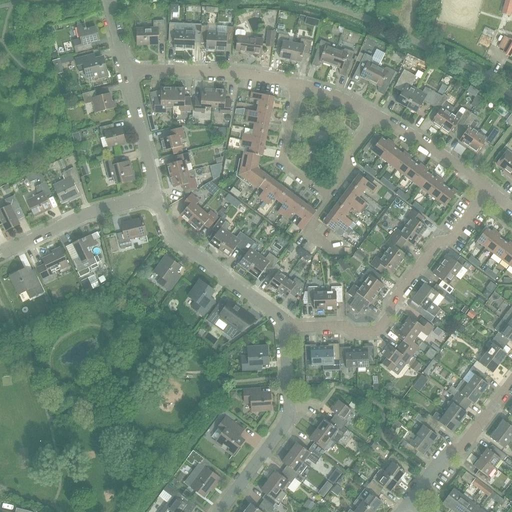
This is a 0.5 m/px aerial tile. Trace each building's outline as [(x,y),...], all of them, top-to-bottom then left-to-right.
[(511,0),(504,0),(501,13),(511,16),(511,10),(511,0)] [(170,4),(170,12),(177,13),(178,5),(170,4)] [(158,36),(164,36),(163,20),(153,21),(153,28),(137,28),(137,45),(158,45),(158,36)] [(87,43),(99,40),(95,27),(86,29),(84,23),(77,25),(81,39),(73,41),(76,52),(88,49),(87,43)] [(168,36),(168,42),(174,42),(174,48),(184,49),(185,31),(185,25),(175,24),(169,24),(168,36)] [(185,31),(184,49),(194,49),(194,43),(200,43),(201,25),(195,25),(185,25),(185,31)] [(201,25),(200,43),(206,43),(206,50),(216,50),(217,33),(207,32),(207,26),(201,25)] [(217,33),(216,50),(226,51),(226,44),(232,45),(233,27),(227,26),(227,33),(217,33)] [(263,39),(245,37),(245,32),(244,30),(237,30),(235,31),(235,35),(238,36),(236,52),(261,55),(263,39)] [(273,47),(275,32),(268,31),(266,46),(273,47)] [(290,60),(294,43),(288,42),(289,36),(278,33),(275,47),(281,48),(279,58),(290,60)] [(294,43),(290,60),(301,62),(303,53),(309,54),(312,40),(301,38),(299,44),(294,43)] [(510,56),(511,53),(511,40),(510,39),(502,52),(510,56)] [(331,65),(336,49),(330,47),(330,43),(320,40),(312,65),(317,67),(319,65),(320,62),(331,65)] [(336,49),(331,65),(341,69),(339,72),(340,75),(345,77),(354,52),(345,49),(342,51),(336,49)] [(370,82),(378,66),(372,63),(372,58),(372,57),(364,53),(351,79),(356,82),(359,80),(361,77),(370,82)] [(406,56),(404,60),(411,64),(414,58),(415,57),(408,53),(406,56)] [(108,76),(105,64),(104,59),(92,62),(90,55),(76,59),(79,72),(85,70),(87,79),(98,76),(99,79),(108,76)] [(378,66),(370,82),(380,86),(378,90),(378,93),(383,95),(395,72),(386,67),(384,69),(378,66)] [(406,108),(416,89),(411,86),(416,77),(404,70),(395,86),(403,90),(396,102),(406,108)] [(437,94),(429,89),(425,87),(422,92),(416,89),(406,108),(417,113),(423,101),(434,107),(443,94),(444,92),(439,89),(437,94)] [(173,106),(173,88),(161,88),(161,92),(156,92),(150,93),(149,93),(152,105),(153,105),(154,105),(154,113),(166,113),(166,106),(173,106)] [(173,88),(173,106),(180,106),(180,111),(191,111),(191,97),(185,97),(185,88),(173,88)] [(212,108),(214,89),(202,89),(201,98),(195,97),(194,111),(205,112),(205,107),(212,108)] [(214,89),(212,108),(220,108),(220,113),(230,114),(231,100),(225,99),(226,90),(214,89)] [(95,113),(116,108),(115,104),(113,104),(110,93),(96,96),(95,91),(82,94),(85,104),(92,102),(95,113)] [(258,106),(272,109),(274,97),(251,92),(250,99),(259,100),(258,106)] [(448,97),(443,94),(434,107),(439,110),(431,122),(440,128),(451,113),(450,113),(454,108),(445,102),(448,97)] [(477,95),(470,104),(475,107),(481,98),(477,95)] [(247,116),(269,121),(272,109),(258,106),(257,112),(248,110),(247,116)] [(466,110),(462,107),(460,108),(455,116),(451,113),(440,128),(449,134),(457,123),(462,126),(471,113),(466,110)] [(477,124),(473,121),(476,116),(471,113),(462,126),(467,129),(459,141),(468,147),(478,132),(474,129),(477,124)] [(267,132),(269,121),(247,116),(245,122),(254,124),(253,130),(267,132)] [(108,147),(125,142),(121,128),(114,130),(113,124),(99,127),(102,138),(106,137),(108,147)] [(179,139),(184,137),(182,127),(168,131),(170,137),(161,139),(164,151),(172,149),(173,154),(183,152),(179,139)] [(220,128),(218,139),(225,139),(227,128),(220,128)] [(490,145),(499,132),(494,128),(487,138),(478,132),(468,147),(477,153),(485,142),(490,145)] [(265,144),(267,132),(253,130),(252,135),(243,133),(242,140),(265,144)] [(78,132),(71,134),(73,142),(80,140),(78,132)] [(375,133),(362,150),(366,153),(369,149),(371,151),(381,138),(375,133)] [(380,157),(391,142),(388,139),(386,141),(381,138),(371,151),(380,157)] [(262,156),(265,144),(242,140),(241,146),(249,148),(248,153),(260,156),(262,156)] [(388,163),(398,150),(394,147),(395,145),(391,142),(380,157),(388,163)] [(396,170),(408,154),(404,151),(402,153),(398,150),(388,163),(396,170)] [(511,179),(511,154),(507,151),(496,164),(509,174),(507,176),(511,179)] [(260,156),(248,153),(243,152),(241,162),(258,165),(260,156),(262,156),(260,156)] [(170,176),(188,171),(186,164),(191,163),(188,153),(175,156),(176,162),(167,164),(170,176)] [(404,176),(414,162),(410,159),(411,157),(408,154),(396,170),(404,176)] [(116,184),(134,180),(130,161),(117,164),(116,159),(104,161),(108,178),(114,176),(116,184)] [(259,167),(258,165),(241,162),(239,175),(259,167)] [(412,182),(424,167),(420,164),(418,166),(414,162),(404,176),(412,182)] [(222,163),(210,166),(213,180),(219,176),(222,163)] [(250,183),(260,170),(259,167),(239,175),(250,183)] [(420,188),(430,175),(426,171),(428,169),(424,167),(412,182),(420,188)] [(75,185),(80,183),(73,168),(61,173),(65,180),(60,182),(61,185),(54,188),(61,204),(79,195),(75,185)] [(51,194),(39,169),(33,171),(36,177),(37,176),(41,184),(36,187),(38,196),(27,201),(34,217),(51,209),(45,196),(51,194)] [(197,188),(194,178),(195,177),(193,170),(188,171),(170,176),(173,187),(182,185),(183,191),(184,191),(185,195),(187,194),(190,192),(197,190),(197,188)] [(259,187),(267,175),(260,170),(250,183),(258,189),(259,187)] [(377,188),(371,184),(371,183),(364,178),(358,174),(351,184),(362,193),(366,188),(373,193),(377,188)] [(374,180),(367,174),(364,178),(371,183),(371,184),(374,180)] [(263,201),(277,183),(267,175),(259,187),(258,189),(259,187),(263,190),(258,197),(263,201)] [(428,194),(440,179),(436,176),(435,178),(430,175),(420,188),(428,194)] [(213,180),(208,183),(217,192),(221,188),(218,185),(219,176),(213,180)] [(436,200),(447,187),(442,184),(444,182),(440,179),(428,194),(436,200)] [(278,201),(287,190),(277,183),(263,201),(266,204),(268,205),(274,198),(278,201)] [(359,197),(362,193),(351,184),(344,194),(363,208),(366,203),(359,197)] [(8,185),(1,188),(4,193),(10,191),(8,185)] [(238,197),(241,193),(233,187),(230,192),(238,197)] [(447,187),(436,200),(445,207),(456,191),(452,188),(451,190),(447,187)] [(282,215),(296,197),(287,190),(278,201),(283,204),(277,212),(282,215)] [(189,223),(201,209),(195,204),(199,201),(191,194),(182,204),(186,208),(180,215),(189,223)] [(359,213),(363,208),(344,194),(337,203),(348,212),(352,207),(359,213)] [(13,211),(20,208),(14,195),(4,200),(7,206),(0,210),(0,217),(6,230),(19,224),(13,211)] [(297,215),(306,204),(296,197),(282,215),(287,219),(293,212),(297,215)] [(337,203),(330,213),(348,227),(352,222),(345,216),(348,212),(337,203)] [(306,204),(297,215),(302,219),(297,226),(302,230),(316,211),(306,204)] [(221,208),(216,215),(220,217),(225,210),(221,208)] [(201,209),(189,223),(198,231),(204,224),(209,228),(218,218),(210,211),(207,214),(201,209)] [(405,226),(420,237),(427,228),(419,222),(423,217),(412,209),(406,217),(410,220),(405,226)] [(384,219),(389,214),(384,210),(380,215),(384,219)] [(345,230),(348,227),(330,213),(322,223),(334,231),(337,226),(344,232),(345,230)] [(212,229),(217,233),(209,243),(219,250),(231,234),(226,230),(230,225),(224,220),(220,217),(212,229)] [(130,239),(146,235),(142,218),(121,223),(123,232),(117,234),(121,249),(132,247),(130,239)] [(270,234),(274,227),(267,223),(263,231),(270,234)] [(337,226),(334,231),(340,237),(344,232),(337,226)] [(413,246),(420,237),(405,226),(401,232),(397,229),(391,237),(402,245),(406,240),(413,246)] [(485,247),(497,232),(493,229),(491,231),(487,228),(477,241),(485,247)] [(241,250),(249,239),(240,232),(236,238),(231,234),(219,250),(229,257),(236,246),(241,250)] [(493,254),(503,240),(499,237),(500,235),(497,232),(485,247),(493,254)] [(78,257),(72,260),(78,272),(80,276),(88,272),(89,270),(88,267),(90,266),(91,268),(97,265),(98,262),(96,256),(94,257),(89,247),(96,244),(92,235),(82,239),(83,241),(73,246),(78,257)] [(350,244),(355,248),(363,238),(360,236),(355,242),(353,240),(350,244)] [(399,250),(402,245),(391,237),(385,245),(389,248),(385,254),(399,264),(406,255),(399,250)] [(248,271),(260,255),(254,251),(259,245),(249,239),(241,250),(246,254),(238,264),(248,271)] [(501,260),(511,245),(511,243),(509,242),(507,244),(503,240),(493,254),(501,260)] [(509,266),(511,262),(511,245),(501,260),(509,266)] [(69,268),(60,249),(53,253),(53,254),(43,259),(45,264),(37,268),(44,283),(52,279),(49,272),(59,267),(61,272),(69,268)] [(361,261),(365,255),(357,250),(353,255),(361,261)] [(305,252),(302,257),(307,260),(310,255),(305,252)] [(270,271),(276,264),(279,260),(269,253),(265,259),(260,255),(248,271),(258,278),(265,267),(270,271)] [(392,274),(399,264),(385,254),(380,259),(376,256),(370,264),(381,273),(385,268),(392,274)] [(460,280),(467,270),(471,265),(460,257),(456,262),(446,254),(439,264),(455,276),(460,280)] [(178,265),(174,262),(165,256),(154,272),(162,277),(158,282),(169,291),(178,279),(172,275),(178,265)] [(342,257),(337,261),(341,266),(346,262),(342,257)] [(284,270),(281,267),(276,264),(270,271),(266,277),(271,280),(268,285),(277,292),(287,278),(282,274),(284,270)] [(448,285),(455,276),(439,264),(432,273),(442,281),(438,286),(447,292),(450,294),(453,289),(448,285)] [(359,281),(363,284),(377,294),(384,285),(379,281),(382,277),(369,267),(366,272),(370,275),(366,272),(359,281)] [(30,298),(43,292),(36,277),(29,280),(24,269),(19,272),(10,277),(19,294),(27,290),(30,298)] [(87,278),(81,281),(86,292),(93,289),(87,278)] [(287,278),(277,292),(286,298),(289,293),(294,297),(304,284),(295,278),(292,282),(287,278)] [(212,290),(208,286),(208,287),(199,280),(188,296),(195,302),(192,307),(203,315),(212,303),(205,299),(212,290)] [(447,292),(438,286),(436,284),(432,289),(425,283),(418,292),(432,302),(437,306),(444,297),(447,292)] [(370,303),(377,294),(363,284),(359,289),(353,284),(347,293),(354,299),(349,306),(359,313),(364,306),(365,307),(369,302),(370,303)] [(325,292),(325,309),(336,309),(336,303),(342,302),(342,286),(331,287),(331,292),(325,292)] [(325,292),(318,292),(318,287),(314,287),(307,287),(308,304),(314,303),(314,310),(325,309),(325,292)] [(486,289),(482,294),(487,298),(491,293),(486,289)] [(432,302),(418,292),(411,301),(419,306),(416,311),(427,320),(430,322),(440,309),(437,306),(432,302)] [(480,296),(477,300),(482,304),(486,300),(480,296)] [(220,300),(207,319),(215,325),(219,319),(227,325),(223,330),(233,338),(246,329),(255,323),(246,316),(247,314),(229,302),(227,304),(220,300)] [(511,305),(501,320),(511,327),(511,305)] [(470,309),(466,315),(472,319),(476,314),(470,309)] [(423,341),(427,336),(434,327),(421,318),(418,323),(409,316),(402,326),(416,337),(423,341)] [(511,343),(511,328),(501,320),(494,329),(498,332),(494,337),(505,345),(509,341),(511,343)] [(460,324),(456,328),(462,332),(465,328),(460,324)] [(412,342),(416,337),(402,326),(395,335),(403,341),(399,346),(412,355),(419,347),(412,342)] [(434,331),(433,333),(438,337),(439,335),(442,331),(437,327),(434,331)] [(502,350),(505,345),(494,337),(491,341),(489,340),(485,346),(489,349),(486,353),(499,363),(507,354),(502,350)] [(322,365),(322,346),(316,347),(316,344),(305,345),(305,361),(311,361),(311,365),(322,365)] [(339,360),(339,347),(339,344),(328,344),(328,346),(322,346),(322,365),(334,365),(334,360),(339,360)] [(412,355),(399,346),(396,351),(388,345),(381,354),(386,358),(382,364),(391,370),(399,359),(406,364),(412,355)] [(268,362),(268,357),(267,346),(248,347),(248,356),(242,357),(242,371),(257,370),(257,363),(268,362)] [(358,368),(358,372),(365,372),(365,367),(368,367),(368,363),(374,363),(373,346),(362,347),(362,349),(356,349),(357,368),(358,368)] [(357,368),(356,349),(350,349),(350,347),(339,347),(339,360),(340,364),(346,364),(346,368),(357,368)] [(492,373),(499,363),(486,353),(479,362),(476,361),(474,364),(473,365),(484,374),(487,369),(492,373)] [(415,360),(409,367),(416,373),(422,366),(415,360)] [(429,364),(423,373),(429,377),(435,369),(429,364)] [(480,379),(484,374),(473,365),(469,370),(474,374),(467,384),(481,394),(488,385),(480,379)] [(320,377),(332,378),(334,367),(321,366),(320,377)] [(415,383),(412,386),(419,391),(422,388),(428,380),(421,375),(415,383)] [(481,394),(467,384),(462,380),(455,389),(451,386),(447,391),(454,396),(466,405),(469,400),(474,404),(481,394)] [(252,412),(271,411),(270,395),(259,396),(259,388),(244,389),(244,403),(251,403),(252,412)] [(462,410),(466,405),(454,396),(451,401),(447,402),(447,406),(449,408),(446,412),(459,423),(467,413),(462,410)] [(343,427),(343,426),(347,422),(345,420),(352,411),(338,400),(331,410),(335,414),(332,418),(343,427)] [(446,412),(442,417),(436,412),(432,417),(428,414),(425,419),(436,427),(439,423),(452,432),(459,423),(446,412)] [(239,447),(244,441),(233,432),(238,426),(226,417),(218,427),(223,431),(216,441),(222,445),(221,446),(232,455),(239,446),(239,447)] [(343,426),(343,427),(332,418),(329,423),(324,419),(317,429),(337,444),(347,429),(343,426)] [(432,432),(436,427),(425,419),(421,424),(423,425),(416,435),(430,445),(437,436),(432,432)] [(397,420),(393,425),(398,429),(402,424),(397,420)] [(511,426),(503,420),(497,429),(510,440),(511,440),(511,426)] [(336,444),(337,444),(317,429),(309,438),(314,442),(311,446),(322,455),(326,450),(327,451),(330,447),(332,448),(336,443),(336,444)] [(504,448),(510,440),(497,429),(490,438),(504,448)] [(423,455),(430,445),(416,435),(409,444),(407,443),(403,447),(414,456),(418,451),(423,455)] [(322,455),(311,446),(307,451),(296,443),(289,452),(303,463),(306,458),(315,464),(322,455)] [(480,457),(494,468),(501,459),(503,461),(506,456),(495,448),(492,452),(487,448),(480,457)] [(185,460),(191,464),(194,460),(199,464),(185,482),(191,487),(204,497),(213,485),(215,487),(221,479),(208,470),(212,465),(203,458),(193,450),(185,460)] [(289,452),(282,462),(287,465),(283,470),(294,478),(295,477),(300,481),(303,478),(299,475),(306,465),(303,463),(289,452)] [(380,469),(397,482),(405,472),(399,467),(403,462),(392,454),(388,459),(392,462),(385,472),(380,468),(380,469)] [(488,476),(494,468),(480,457),(473,466),(478,470),(475,474),(486,483),(490,478),(488,476)] [(316,470),(324,474),(328,466),(320,462),(316,470)] [(389,492),(397,482),(380,469),(373,479),(369,484),(380,492),(383,487),(389,492)] [(287,488),(294,478),(283,470),(280,475),(275,471),(268,480),(281,491),(282,491),(285,486),(287,488)] [(470,485),(471,483),(475,478),(466,472),(461,478),(470,485)] [(484,485),(480,482),(475,478),(471,483),(480,489),(484,485)] [(268,480),(260,490),(265,494),(262,498),(263,500),(273,507),(276,502),(279,504),(286,494),(281,491),(268,480)] [(327,481),(319,490),(326,495),(333,486),(327,481)] [(181,494),(177,491),(167,484),(163,489),(173,496),(160,511),(188,511),(194,504),(186,498),(181,494)] [(336,484),(331,491),(337,496),(342,489),(336,484)] [(364,489),(357,499),(374,511),(382,502),(376,497),(380,492),(369,484),(365,488),(365,489),(364,489)] [(451,509),(462,495),(453,488),(442,503),(451,509)] [(185,490),(181,494),(186,498),(189,494),(185,490)] [(501,498),(497,495),(492,491),(489,496),(494,500),(497,503),(501,498)] [(462,495),(451,509),(454,511),(462,511),(471,502),(473,499),(464,492),(462,495)] [(308,499),(303,506),(310,511),(314,504),(308,499)] [(373,511),(374,511),(357,499),(353,503),(358,507),(354,511),(353,511),(350,509),(347,511),(373,511)] [(271,510),(273,507),(263,500),(261,503),(257,508),(251,503),(244,511),(272,511),(273,511),(271,510)] [(476,511),(480,508),(471,502),(462,511),(476,511)]
